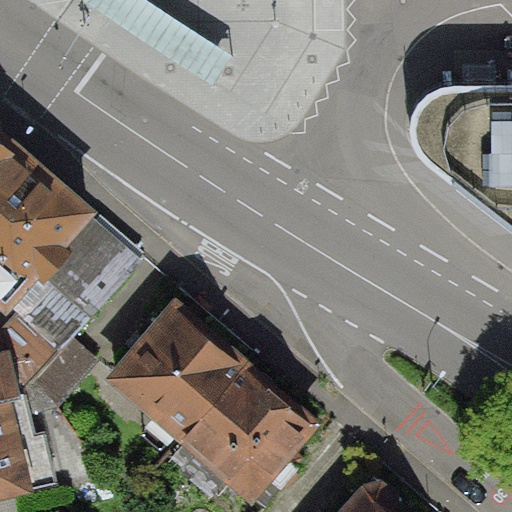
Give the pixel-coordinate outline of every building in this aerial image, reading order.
[(411,138),(511,221),(511,70),(429,71),(411,90),(403,122),(411,138)] [(0,309),(2,311),(40,269),(90,211),(0,120),(0,309)] [(145,260),(90,211),(40,269),(92,316),(145,260)] [(72,337),(92,316),(40,269),(2,311),(0,312),(0,359),(6,384),(11,404),(27,387),(72,337)] [(103,372),(170,431),(243,345),(177,286),(103,372)] [(95,357),(72,337),(27,387),(51,407),(95,357)] [(316,406),(243,345),(170,431),(245,498),(316,406)] [(0,385),(0,488),(31,480),(11,404),(6,384),(0,385)] [(318,511),(418,511),(362,463),(318,511)]
